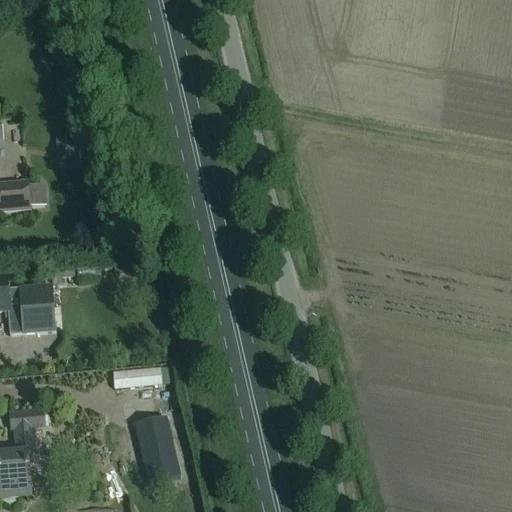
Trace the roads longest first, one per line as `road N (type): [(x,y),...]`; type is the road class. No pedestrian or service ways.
road 1 (primary): [(276,511),(158,0)]
road 2 (unclassified): [(336,511),(220,0)]
